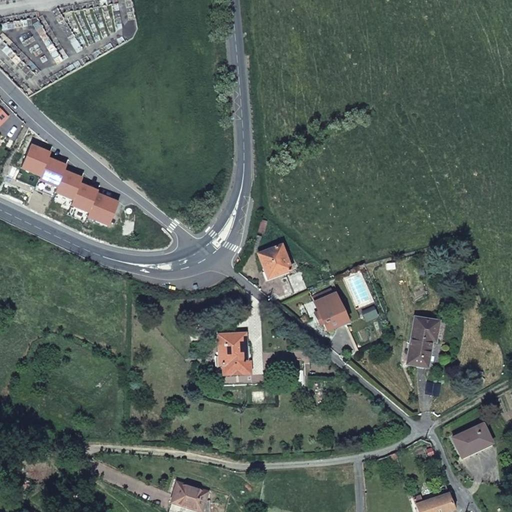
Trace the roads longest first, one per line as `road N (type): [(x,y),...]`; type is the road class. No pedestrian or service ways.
road 1 (residential): [(425,430),(205,248)]
road 2 (residential): [(205,248),(0,78)]
road 3 (secondary): [(231,0),(242,186),(205,248)]
road 4 (secondary): [(205,248),(179,260),(120,261),(0,210)]
